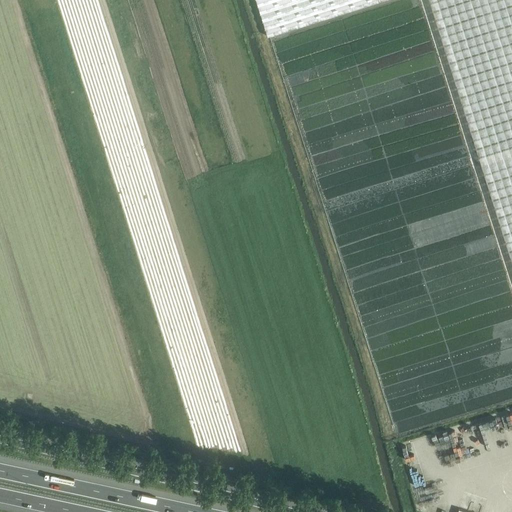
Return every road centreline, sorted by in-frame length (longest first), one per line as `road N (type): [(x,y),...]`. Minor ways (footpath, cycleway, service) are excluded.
road 1 (motorway): [(286,511),(0,438)]
road 2 (motorway): [(188,511),(0,471)]
